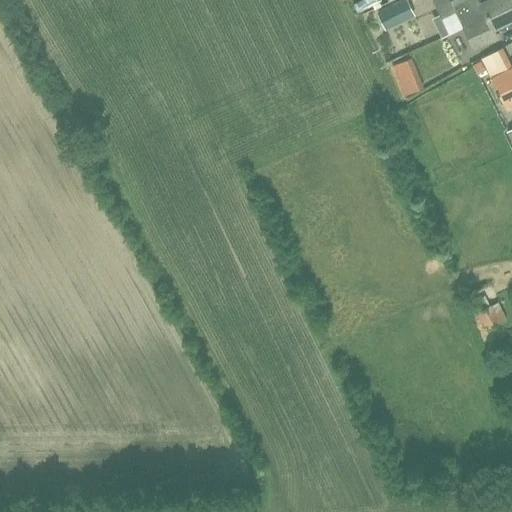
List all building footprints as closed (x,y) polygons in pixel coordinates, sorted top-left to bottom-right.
[(371,0),(358,0),(363,10),(374,5),(371,0)] [(456,12),(474,50),(497,39),(492,28),(511,18),(511,0),(489,0),(482,4),(480,0),(433,0),(442,18),(456,12)] [(408,17),(400,1),(378,11),(386,28),(408,17)] [(401,97),(410,93),(422,88),(410,58),(388,67),(401,97)] [(511,69),(506,72),(492,79),(503,102),(508,111),(511,109),(511,69)] [(498,315),(485,322),(488,329),(502,322),(498,315)]
